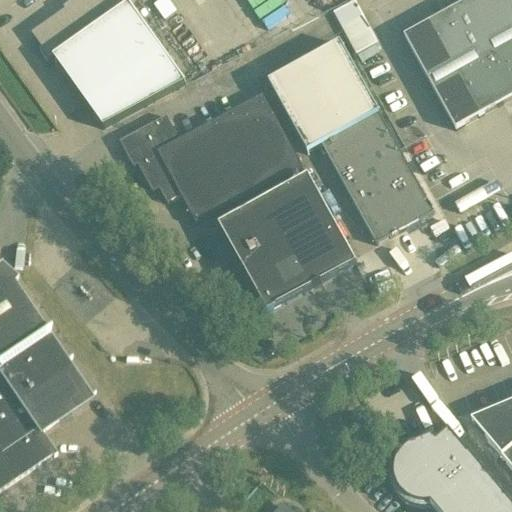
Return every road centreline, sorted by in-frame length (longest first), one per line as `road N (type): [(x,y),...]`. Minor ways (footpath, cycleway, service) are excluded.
road 1 (unclassified): [(253,417),(80,230),(0,126)]
road 2 (tertiary): [(272,405),(420,317)]
road 3 (tertiary): [(112,511),(253,417)]
road 4 (unclassified): [(357,511),(272,405)]
